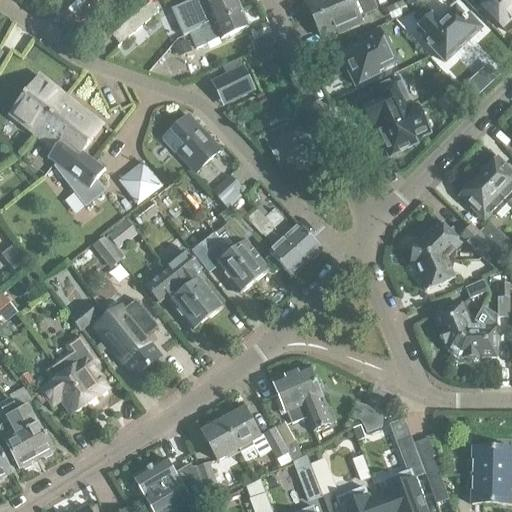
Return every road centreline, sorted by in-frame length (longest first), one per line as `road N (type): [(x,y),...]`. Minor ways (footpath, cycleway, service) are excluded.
road 1 (residential): [(351,261),(195,104),(110,73),(0,5)]
road 2 (residential): [(351,261),(275,342),(188,407),(12,511)]
road 3 (residential): [(372,223),(263,0)]
road 4 (residential): [(511,402),(455,402),(417,381),(357,252)]
road 5 (residential): [(511,87),(372,223)]
